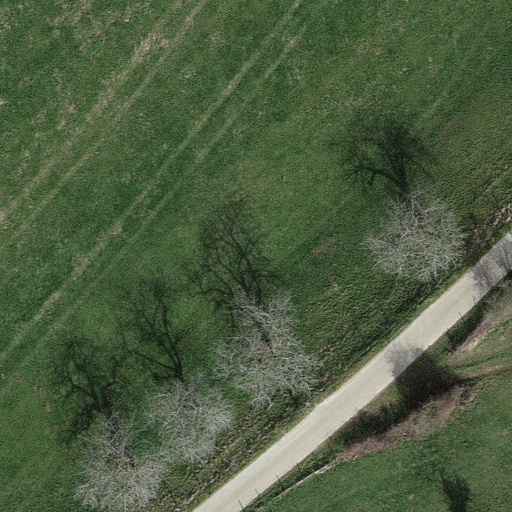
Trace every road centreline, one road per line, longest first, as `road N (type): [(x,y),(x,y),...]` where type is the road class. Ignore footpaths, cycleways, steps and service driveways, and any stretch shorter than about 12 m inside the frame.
road 1 (track): [(223,511),(416,358)]
road 2 (track): [(511,259),(416,358)]
